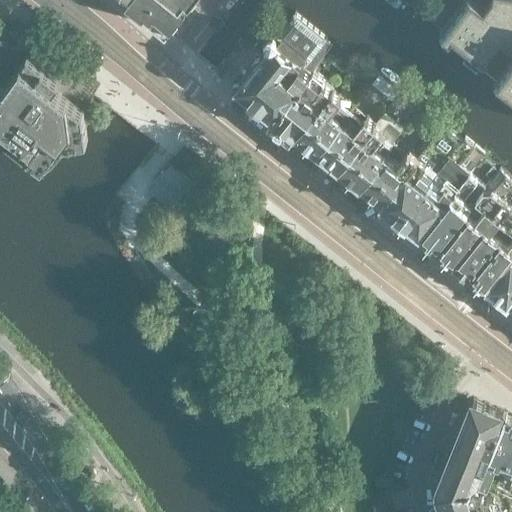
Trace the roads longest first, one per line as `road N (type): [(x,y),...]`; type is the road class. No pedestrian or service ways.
road 1 (unclassified): [(493,329),(164,65)]
road 2 (residential): [(421,511),(420,468),(471,357),(493,329)]
road 3 (primary): [(74,511),(0,410)]
